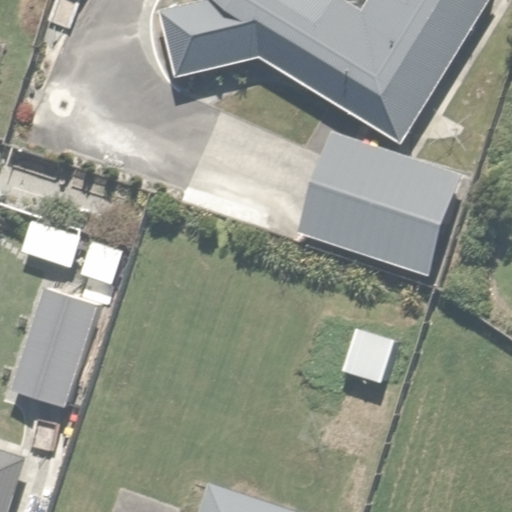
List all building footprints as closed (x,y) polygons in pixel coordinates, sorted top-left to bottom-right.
[(392,0),(382,18),(354,0),(214,0),(211,8),(172,14),(183,84),(274,69),(416,152),(503,0),(392,0)] [(476,183),(344,142),(314,241),(445,282),(476,183)] [(407,342),(361,335),(354,381),(400,388),(407,342)] [(0,511),(18,511),(32,463),(0,453),(0,511)] [(280,511),(221,492),(214,511),(280,511)]
